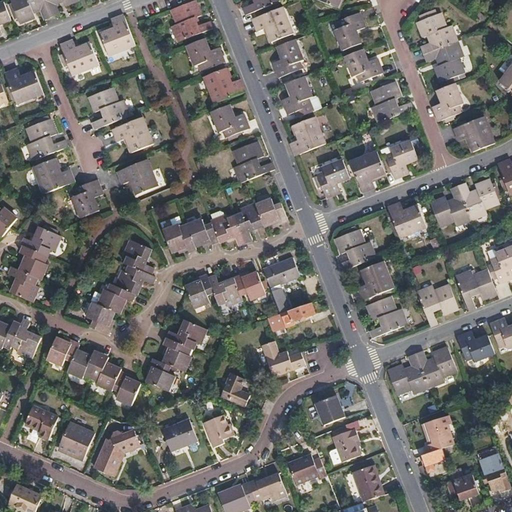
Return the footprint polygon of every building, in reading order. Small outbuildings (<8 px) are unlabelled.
[(49,20),(41,0),(22,0),(23,1),(9,6),(10,9),(5,10),(12,25),(15,23),(17,26),(31,20),(30,18),(28,15),(37,11),(39,15),(42,23),(49,20)] [(75,3),(74,0),(41,0),(49,20),(57,17),(53,9),(51,6),(60,3),(61,6),(62,8),(75,3)] [(244,8),(246,13),(248,17),(256,14),(257,18),(283,6),(279,0),(255,0),(257,3),(253,4),(249,6),(244,8)] [(176,44),(208,31),(206,24),(192,28),(189,21),(196,18),(190,3),(170,12),(175,26),(170,28),(176,44)] [(9,24),(2,5),(0,5),(0,39),(0,38),(0,27),(9,24)] [(293,34),(283,9),(255,20),(261,35),(265,33),(269,31),(273,41),(293,34)] [(341,52),(359,45),(355,37),(354,32),(359,30),(362,29),(356,14),(334,22),(337,29),(332,31),(341,52)] [(444,30),(439,16),(417,24),(422,38),(425,37),(428,36),(432,44),(428,46),(420,49),(423,56),(455,44),(450,27),(444,30)] [(132,48),(121,20),(107,26),(109,30),(110,34),(98,39),(106,59),(132,48)] [(110,34),(109,30),(97,34),(98,39),(110,34)] [(195,66),(198,72),(219,64),(214,50),(207,53),(201,39),(183,46),(191,68),(195,66)] [(278,49),(293,43),(292,40),(277,46),(278,49)] [(75,50),(89,44),(87,41),(73,47),(75,50)] [(303,63),(299,52),(295,42),(293,43),(278,49),(281,58),(283,62),(278,64),(274,65),(281,81),(295,76),(296,79),(304,76),(299,65),(303,63)] [(97,65),(89,44),(75,50),(73,47),(72,43),(59,48),(62,55),(58,57),(63,69),(67,67),(70,76),(97,65)] [(461,58),(455,44),(423,56),(425,63),(437,59),(439,65),(461,58)] [(379,76),(374,61),(370,62),(366,64),(365,61),(361,51),(343,58),(351,79),(355,77),(359,85),(379,76)] [(440,85),(460,77),(455,63),(462,61),(461,58),(439,65),(440,68),(434,70),(440,85)] [(511,63),(500,79),(511,88),(511,63)] [(23,78),(35,73),(34,69),(21,74),(23,78)] [(19,104),(44,94),(42,90),(35,73),(23,78),(21,74),(21,71),(7,76),(12,88),(8,89),(13,101),(17,99),(19,104)] [(202,80),(212,106),(241,95),(237,83),(230,86),(224,72),(202,80)] [(313,100),(305,79),(287,86),(290,95),(292,98),(287,100),(284,102),(289,115),(297,113),(298,115),(311,110),(308,102),(313,100)] [(371,108),(377,124),(410,112),(408,105),(399,108),(396,109),(393,100),(396,99),(400,97),(395,82),(373,91),(379,105),(371,108)] [(433,107),(438,120),(458,113),(456,107),(460,105),(453,85),(435,91),(438,101),(440,105),(434,107),(433,107)] [(95,126),(98,133),(132,120),(125,105),(120,107),(114,93),(93,101),(99,115),(106,112),(109,120),(95,126)] [(219,134),(221,140),(243,132),(238,117),(231,120),(227,108),(208,115),(215,135),(219,134)] [(470,142),(473,151),(494,143),(485,117),(455,128),(461,145),(466,143),(470,142)] [(27,145),(33,160),(67,146),(64,141),(51,146),(47,137),(52,135),(46,120),(43,121),(42,118),(27,125),(28,128),(26,128),(31,143),(27,145)] [(327,144),(317,118),(297,126),(300,135),(290,139),(297,155),(327,144)] [(124,145),(128,157),(157,145),(146,119),(127,127),(133,141),(124,145)] [(258,167),(255,157),(260,155),(254,142),(232,151),(237,164),(229,167),(236,184),(240,183),(261,175),(270,171),(266,164),(258,167)] [(385,159),(393,179),(409,173),(408,171),(406,166),(410,165),(418,162),(411,143),(390,151),(392,156),(385,159)] [(351,164),(362,193),(378,187),(377,182),(375,178),(384,175),(376,154),(351,164)] [(33,166),(45,191),(73,180),(69,168),(68,168),(59,171),(54,157),(51,159),(49,156),(34,162),(35,165),(33,166)] [(316,177),(324,198),(339,192),(338,190),(336,183),(340,182),(349,178),(342,161),(321,169),(323,174),(316,177)] [(511,161),(498,167),(510,196),(511,195),(511,161)] [(160,193),(149,166),(121,177),(127,191),(133,189),(139,201),(160,193)] [(498,202),(489,181),(475,186),(477,190),(478,194),(471,197),(469,193),(466,184),(458,188),(471,221),(487,214),(484,207),(498,202)] [(105,200),(100,186),(84,191),(86,198),(81,200),(90,221),(94,219),(101,216),(97,203),(105,200)] [(432,204),(440,225),(453,220),(455,227),(471,221),(458,188),(451,190),(456,202),(447,206),(445,199),(432,204)] [(281,223),(274,206),(266,209),(263,203),(248,209),(257,227),(258,230),(265,227),(273,223),(275,226),(281,223)] [(393,219),(401,240),(427,230),(419,209),(409,213),(407,209),(405,204),(389,210),(390,213),(386,214),(388,220),(393,219)] [(257,227),(248,209),(247,206),(233,212),(235,216),(227,220),(237,244),(246,241),(243,233),(257,227)] [(0,238),(1,239),(15,222),(1,212),(0,213),(0,238)] [(237,244),(227,220),(218,223),(217,219),(202,225),(203,227),(211,245),(217,243),(226,239),(228,243),(230,247),(237,244)] [(211,245),(203,227),(195,230),(192,224),(178,230),(187,251),(195,248),(202,245),(203,248),(211,245)] [(51,250),(57,237),(36,229),(30,242),(21,238),(17,247),(20,248),(44,257),(47,249),(51,250)] [(187,251),(178,230),(175,232),(171,233),(170,231),(155,237),(163,258),(170,256),(178,252),(179,255),(180,257),(188,254),(187,251)] [(342,267),(345,275),(378,262),(372,246),(365,249),(359,235),(338,243),(344,258),(351,255),(354,262),(342,267)] [(143,264),(149,250),(128,241),(122,256),(126,258),(124,264),(129,266),(149,275),(152,268),(143,264)] [(40,265),(44,257),(20,248),(17,256),(22,258),(17,272),(36,280),(39,281),(44,267),(40,265)] [(493,265),(502,287),(511,282),(511,252),(498,258),(500,263),(493,265)] [(300,278),(292,257),(262,268),(271,292),(279,290),(278,287),(300,278)] [(136,296),(142,282),(151,286),(154,277),(149,275),(129,266),(125,274),(122,273),(116,287),(134,295),(136,296)] [(359,287),(366,302),(395,291),(385,266),(364,274),(368,283),(364,285),(359,287)] [(31,304),(36,289),(33,288),(36,280),(17,272),(10,269),(6,278),(15,281),(9,296),(31,304)] [(266,294),(258,272),(251,275),(243,279),(241,275),(234,278),(235,280),(241,297),(250,294),(252,299),(266,294)] [(499,296),(490,274),(477,280),(474,273),(458,279),(471,312),(478,309),(473,297),(477,296),(483,294),(484,299),(485,301),(499,296)] [(206,296),(214,293),(209,280),(208,277),(202,279),(203,282),(193,286),(186,289),(195,311),(210,305),(206,296)] [(243,301),(241,297),(235,280),(220,285),(217,277),(209,280),(214,293),(218,305),(227,302),(229,306),(243,301)] [(118,314),(125,300),(131,303),(134,295),(116,287),(110,284),(106,292),(104,291),(102,295),(97,305),(113,311),(118,314)] [(459,310),(451,289),(437,295),(435,288),(418,294),(431,327),(439,324),(437,318),(434,313),(443,309),(446,315),(446,316),(459,310)] [(92,302),(97,305),(102,295),(94,292),(89,301),(92,302)] [(109,320),(113,311),(97,305),(92,302),(88,311),(85,318),(91,321),(88,328),(105,335),(111,320),(109,320)] [(372,336),(374,342),(409,329),(403,314),(396,317),(391,303),(369,312),(374,325),(377,325),(380,323),(384,331),(380,333),(372,336)] [(316,314),(311,304),(297,308),(267,319),(272,333),(290,326),(289,323),(287,317),(291,316),(293,322),(316,314)] [(446,315),(443,309),(434,313),(437,318),(446,315)] [(507,342),(510,348),(511,346),(511,325),(510,326),(508,321),(507,319),(494,325),(501,345),(507,342)] [(32,361),(40,340),(33,337),(28,335),(26,334),(29,324),(21,321),(19,327),(10,347),(18,351),(17,355),(32,361)] [(200,344),(205,331),(185,323),(179,336),(172,333),(168,342),(192,352),(194,352),(197,344),(200,344)] [(10,347),(19,327),(11,324),(9,329),(0,326),(0,348),(8,352),(10,347)] [(469,357),(471,363),(491,356),(484,337),(477,340),(472,341),(470,335),(470,334),(456,339),(463,359),(469,357)] [(72,363),(77,352),(79,346),(72,342),(70,346),(65,342),(56,339),(46,361),(62,368),(65,360),(72,363)] [(193,361),(189,359),(192,352),(168,342),(165,350),(171,352),(165,367),(170,369),(187,376),(193,361)] [(305,367),(301,355),(290,358),(288,352),(279,355),(275,342),(261,347),(273,379),(286,375),(286,373),(305,367)] [(92,380),(102,356),(94,353),(92,359),(77,352),(72,363),(68,374),(83,380),(85,377),(92,380)] [(414,358),(427,389),(442,384),(440,378),(454,372),(447,352),(432,358),(432,359),(434,363),(425,366),(424,363),(421,355),(414,358)] [(120,376),(122,371),(108,366),(111,360),(102,356),(92,380),(100,384),(99,386),(113,392),(114,391),(120,376)] [(427,389),(414,358),(407,361),(411,372),(403,375),(401,371),(387,377),(395,396),(409,390),(411,396),(427,389)] [(169,394),(175,379),(167,376),(170,369),(165,367),(154,363),(148,378),(151,379),(149,386),(169,394)] [(133,405),(141,388),(135,385),(127,382),(128,379),(120,376),(114,391),(121,395),(119,400),(133,405)] [(232,376),(222,399),(246,409),(252,397),(241,392),(246,382),(232,376)] [(252,394),(255,385),(248,382),(245,391),(252,394)] [(316,404),(323,425),(346,417),(338,396),(316,404)] [(32,408),(23,428),(39,435),(37,439),(47,443),(58,420),(32,408)] [(457,443),(448,420),(451,419),(449,412),(427,421),(434,441),(429,442),(432,451),(442,448),(455,444),(457,443)] [(224,419),(207,425),(216,451),(229,446),(227,442),(238,438),(233,426),(227,428),(224,419)] [(360,429),(357,421),(349,425),(346,426),(348,433),(351,431),(352,433),(357,431),(360,429)] [(434,441),(427,421),(422,422),(429,442),(434,441)] [(163,433),(171,454),(186,449),(187,450),(199,446),(191,424),(163,433)] [(95,436),(70,425),(59,450),(76,458),(75,461),(82,464),(95,436)] [(329,453),(334,467),(361,457),(355,443),(361,441),(357,431),(352,433),(351,431),(348,433),(332,439),(337,450),(329,453)] [(142,449),(136,433),(123,438),(123,437),(118,435),(113,437),(110,443),(106,442),(94,471),(109,478),(110,474),(114,476),(119,465),(116,464),(118,457),(142,449)] [(432,451),(429,442),(424,444),(427,453),(432,451)] [(457,451),(455,444),(442,448),(445,454),(457,451)] [(433,463),(446,459),(445,454),(442,448),(432,451),(427,453),(422,455),(427,472),(436,470),(433,463)] [(511,486),(500,456),(498,449),(478,456),(484,474),(482,475),(485,484),(490,483),(493,492),(505,489),(505,491),(511,489),(511,486)] [(76,458),(59,450),(57,454),(75,461),(76,458)] [(327,477),(320,458),(314,460),(312,455),(289,464),(298,488),(327,477)] [(386,495),(382,482),(380,483),(374,467),(356,474),(366,502),(383,496),(386,495)] [(288,498),(279,475),(266,481),(265,478),(250,484),(252,491),(257,505),(258,505),(271,500),(273,503),(288,498)] [(479,495),(472,476),(454,482),(461,501),(479,495)] [(461,501),(454,482),(447,485),(453,504),(461,501)] [(244,511),(253,509),(251,507),(257,505),(252,491),(250,484),(217,496),(222,511),(244,511)] [(7,504),(8,505),(25,511),(34,511),(41,497),(15,486),(7,504)]
